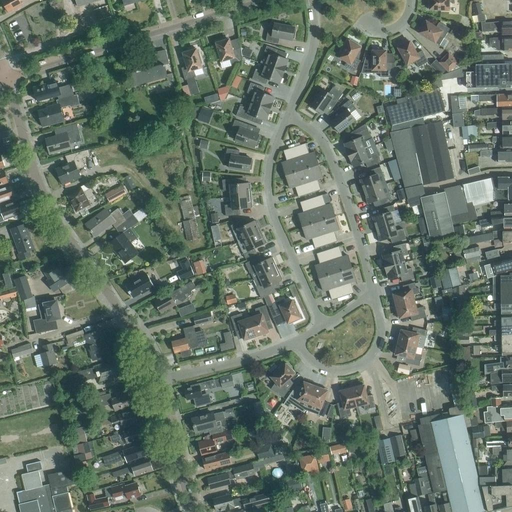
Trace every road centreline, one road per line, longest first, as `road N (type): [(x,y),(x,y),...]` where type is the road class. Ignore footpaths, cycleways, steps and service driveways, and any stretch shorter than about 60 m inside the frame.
road 1 (residential): [(7,73),(19,138),(46,211),(144,352),(155,384)]
road 2 (residential): [(252,0),(7,73)]
road 3 (residential): [(290,106),(272,156),(270,205),(323,327)]
road 4 (residential): [(374,293),(328,146),(290,106)]
road 5 (residential): [(298,343),(317,365),(336,371),(373,360),(385,336),(374,293)]
road 6 (residential): [(155,384),(298,343)]
road 7 (residential): [(155,384),(195,511)]
